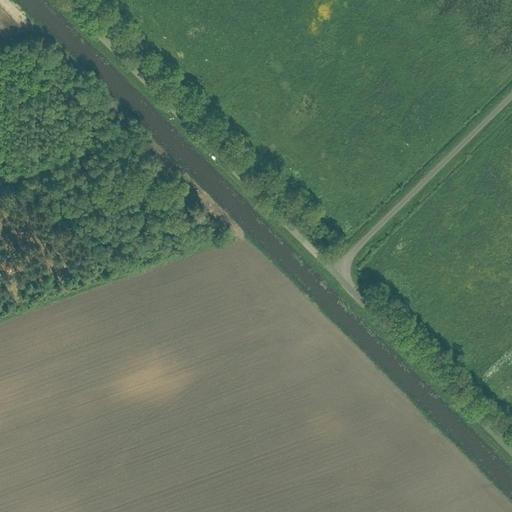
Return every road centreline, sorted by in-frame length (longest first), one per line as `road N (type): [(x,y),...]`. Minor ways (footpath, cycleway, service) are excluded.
road 1 (unclassified): [(334,270),(64,0)]
road 2 (unclassified): [(511,451),(334,270)]
road 3 (unclassified): [(334,270),(511,95)]
